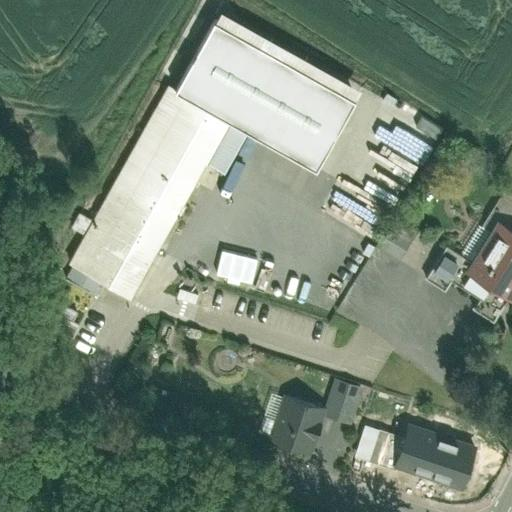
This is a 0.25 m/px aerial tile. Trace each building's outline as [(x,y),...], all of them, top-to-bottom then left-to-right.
[(213,19),(176,86),(315,162),(352,95),(213,19)] [(169,72),(177,50),(168,46),(159,68),(169,72)] [(70,264),(129,296),(226,120),(167,87),(70,264)] [(446,244),(426,277),(446,289),(452,279),(480,296),(474,306),(494,319),(510,294),(511,295),(511,294),(511,226),(499,219),(474,261),(446,244)] [(386,223),(373,242),(395,257),(408,238),(386,223)] [(52,297),(32,332),(60,348),(80,312),(52,297)] [(362,386),(337,377),(324,415),(349,423),(362,386)] [(321,406),(283,394),(271,430),(309,442),(321,406)] [(473,445),(419,426),(405,466),(459,485),(473,445)]
